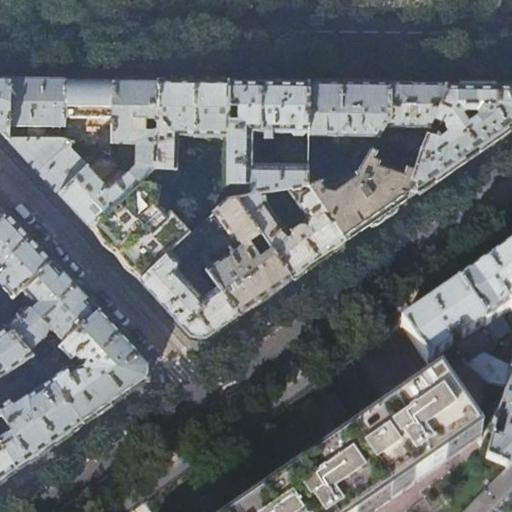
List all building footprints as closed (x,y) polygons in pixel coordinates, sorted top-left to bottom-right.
[(10,126),(11,79),(0,79),(0,131),(7,139),(10,139),(10,126)] [(31,79),(11,79),(10,126),(29,126),(29,140),(48,140),(48,126),(59,126),(59,140),(65,140),(66,80),(31,79)] [(98,80),(66,80),(65,140),(76,144),(96,150),(105,153),(113,156),(113,142),(113,81),(98,80)] [(136,81),(113,81),(113,142),(138,142),(137,166),(130,173),(130,174),(140,185),(143,182),(157,169),(159,81),(136,81)] [(191,82),(159,81),(157,169),(143,182),(154,185),(177,190),(178,156),(185,156),(185,136),(228,136),(228,82),(191,82)] [(247,83),(228,82),(228,136),(228,185),(251,185),(252,196),(266,194),(274,193),(308,188),(308,166),(252,165),(252,134),(308,135),(309,83),(300,83),(247,83)] [(349,84),(309,83),(308,135),(308,136),(332,136),(332,142),(344,142),(344,136),(380,136),(385,128),(390,119),(390,85),(349,84)] [(415,85),(390,85),(390,119),(385,128),(430,128),(433,120),(445,91),(446,85),(415,85)] [(511,86),(466,86),(446,85),(445,91),(433,120),(445,124),(444,128),(446,131),(448,133),(444,135),(442,132),(434,137),(426,135),(419,155),(414,172),(408,190),(417,193),(511,126),(511,86)] [(10,139),(7,139),(59,195),(89,168),(105,153),(96,150),(85,161),(74,149),(76,144),(65,140),(59,140),(48,140),(29,140),(10,139)] [(322,183),(308,188),(345,242),(417,193),(408,190),(414,172),(405,169),(403,175),(381,166),(383,163),(376,158),(378,154),(371,151),(359,171),(356,174),(332,191),(325,190),(322,183)] [(91,230),(140,185),(130,174),(113,192),(111,191),(108,192),(108,190),(107,188),(110,186),(110,183),(107,180),(103,184),(89,168),(59,195),(91,230)] [(154,185),(143,182),(140,185),(91,230),(140,282),(185,240),(195,230),(202,225),(227,201),(215,198),(177,233),(143,196),(154,185)] [(345,242),(308,188),(274,193),(281,204),(291,197),(305,218),(301,226),(297,227),(294,229),(290,231),(288,234),(282,229),(265,204),(266,194),(252,196),(236,199),(291,279),(327,254),(345,242)] [(236,199),(227,201),(202,225),(211,238),(224,229),(238,250),(230,256),(226,251),(216,258),(207,246),(203,246),(203,242),(195,230),(185,240),(192,250),(218,288),(238,316),(291,279),(236,199)] [(8,214),(5,217),(0,221),(0,294),(1,295),(5,291),(9,295),(5,299),(9,304),(12,301),(22,292),(53,262),(8,214)] [(177,272),(179,263),(192,250),(185,240),(140,282),(191,337),(205,339),(238,316),(218,288),(202,299),(177,272)] [(511,248),(458,286),(485,324),(497,341),(511,330),(502,316),(511,310),(509,307),(511,304),(511,248)] [(66,276),(53,262),(22,292),(36,308),(32,311),(31,310),(24,310),(11,323),(6,318),(18,306),(12,301),(9,304),(0,312),(0,322),(34,358),(39,354),(34,349),(47,337),(50,330),(55,333),(64,343),(99,311),(66,276)] [(462,340),(485,324),(458,286),(402,324),(429,363),(453,347),(450,342),(459,335),(462,340)] [(148,364),(99,311),(64,343),(60,348),(41,366),(44,369),(51,380),(82,424),(114,402),(146,379),(148,364)] [(0,322),(0,381),(28,362),(37,374),(44,369),(41,366),(34,358),(0,322)] [(511,368),(511,354),(510,354),(506,367),(483,357),(472,365),(469,367),(490,385),(506,389),(511,368)] [(460,360),(469,367),(472,365),(467,356),(460,359),(460,360)] [(511,368),(506,389),(502,405),(511,407),(511,368)] [(404,402),(349,440),(389,498),(480,433),(441,376),(404,402)] [(0,406),(0,447),(16,470),(52,445),(82,424),(51,380),(19,403),(15,397),(0,406)] [(509,467),(511,463),(511,407),(502,405),(488,457),(509,467)] [(265,511),(369,511),(389,498),(349,440),(259,502),(265,511)] [(0,480),(16,470),(0,447),(0,480)] [(265,511),(259,502),(245,511),(265,511)]
